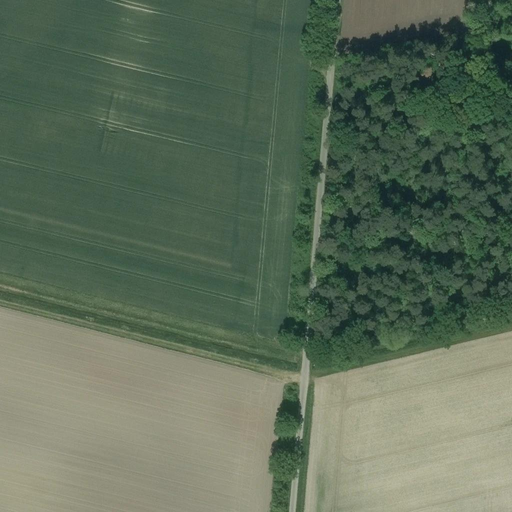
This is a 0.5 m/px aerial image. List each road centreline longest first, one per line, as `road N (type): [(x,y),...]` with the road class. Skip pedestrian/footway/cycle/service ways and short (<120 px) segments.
road 1 (unclassified): [(292,511),(338,0)]
road 2 (track): [(0,301),(304,377)]
